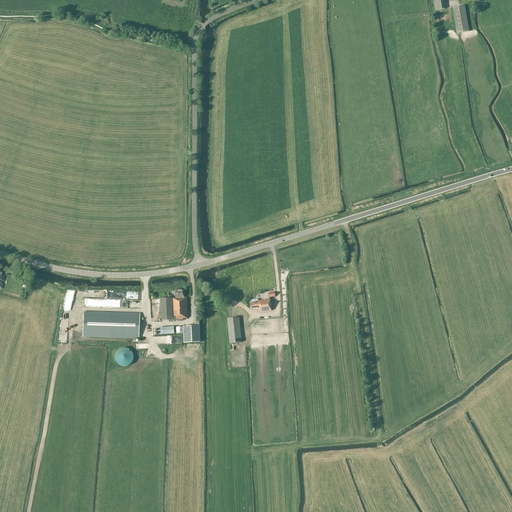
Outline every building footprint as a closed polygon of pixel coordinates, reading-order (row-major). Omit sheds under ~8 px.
[(445,9),(443,0),(433,0),(435,11),(445,9)] [(469,31),(464,6),(452,8),(457,33),(469,31)] [(185,298),(184,290),(175,290),(176,299),(173,299),(173,298),(160,299),(161,321),(183,320),(183,318),(188,318),(187,298),(185,298)] [(270,300),(258,301),(258,299),(252,300),(252,303),(250,303),(251,309),(259,309),(259,312),(271,311),(270,300)] [(139,339),(140,314),(84,312),(83,337),(139,339)] [(194,318),(195,326),(183,327),(183,333),(184,343),(200,342),(199,318),(194,318)] [(239,318),(227,319),(229,344),(241,343),(239,318)] [(124,348),(123,348),(122,349),(121,349),(120,349),(119,350),(118,351),(117,352),(116,353),(116,354),(115,355),(115,356),(115,358),(115,359),(115,360),(115,361),(116,362),(116,363),(117,363),(118,364),(119,365),(120,366),(121,366),(122,366),(123,367),(125,367),(126,366),(127,366),(128,366),(129,365),(130,364),(131,363),(132,363),(132,362),(132,361),(133,360),(133,359),(133,357),(133,356),(133,355),(132,354),(132,353),(131,352),(130,351),(129,350),(128,349),(127,349),(126,349),(125,348),(124,348)]
